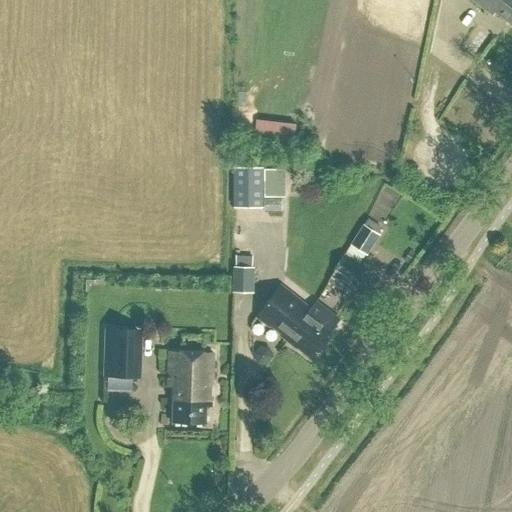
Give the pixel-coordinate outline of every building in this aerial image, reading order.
[(511,19),(511,0),(471,0),(496,19),(501,11),(511,19)] [(235,207),(264,207),(264,167),(235,167),(235,207)] [(368,218),(365,224),(352,244),(368,255),(381,234),(378,233),(382,227),(368,218)] [(330,280),(345,290),(351,280),(356,284),(367,267),(347,254),(330,280)] [(236,255),(236,266),(235,290),(255,291),(256,267),(252,266),(253,256),(236,255)] [(290,340),(313,309),(283,286),(260,316),(290,340)] [(313,309),(290,340),(312,358),(318,349),(320,351),(331,337),(329,335),(342,319),(319,301),(313,309)] [(140,378),(142,328),(104,327),(102,376),(140,378)] [(210,405),(212,351),(169,350),(167,387),(174,387),(172,422),(202,423),(203,405),(210,405)] [(260,350),(255,358),(259,367),(269,368),(274,360),(270,351),(260,350)]
